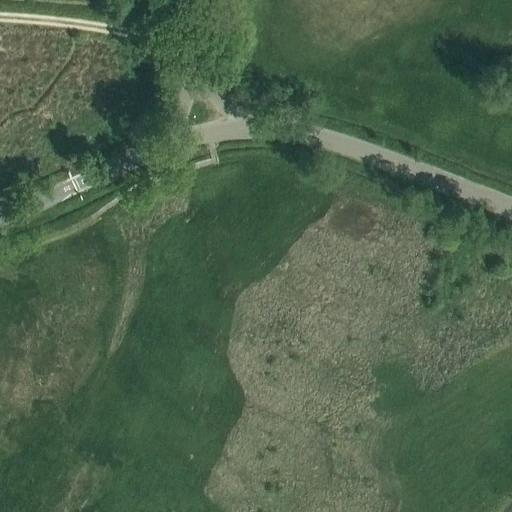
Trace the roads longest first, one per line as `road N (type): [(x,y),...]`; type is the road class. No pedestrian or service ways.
road 1 (tertiary): [(511,210),(320,139),(249,130)]
road 2 (track): [(193,50),(0,18)]
road 3 (tertiary): [(0,215),(172,144)]
